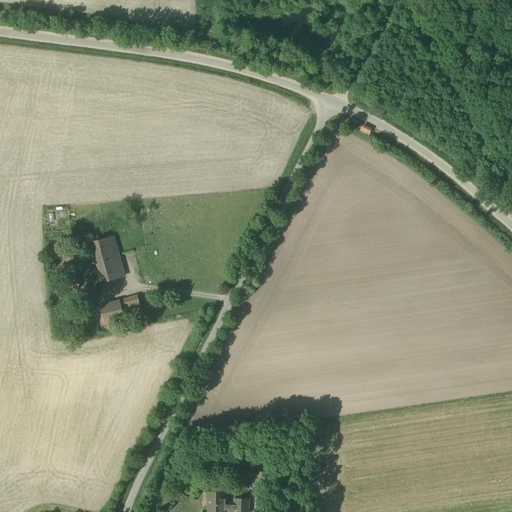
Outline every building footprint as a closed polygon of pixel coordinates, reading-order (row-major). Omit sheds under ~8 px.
[(91,243),(95,260),(118,253),(114,236),(91,243)] [(118,253),(95,260),(101,282),(124,276),(118,253)] [(136,297),(93,309),(99,332),(111,328),(109,321),(124,317),(123,310),(138,306),(136,297)] [(67,299),(65,308),(77,309),(78,300),(67,299)] [(246,473),(246,484),(270,485),(270,473),(246,473)] [(226,492),(208,492),(207,511),(234,511),(235,504),(225,504),(226,492)] [(234,511),(248,511),(249,499),(235,498),(235,504),(234,511)]
